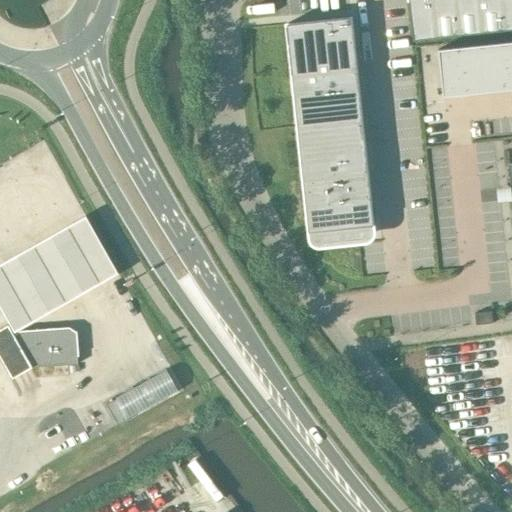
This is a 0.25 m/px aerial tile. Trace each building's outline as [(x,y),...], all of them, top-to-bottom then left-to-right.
[(511,0),(408,0),(409,0),(414,39),(511,28),(511,0)] [(352,16),(287,23),(309,231),(374,224),(352,16)] [(511,41),(438,49),(443,96),(511,88),(511,41)] [(85,215),(0,263),(0,303),(15,329),(117,270),(85,215)] [(475,313),(476,323),(476,324),(493,323),(491,311),(475,313)] [(1,329),(0,329),(0,354),(13,377),(24,371),(33,366),(34,366),(68,364),(94,362),(93,331),(77,332),(15,336),(9,324),(1,329)] [(117,399),(107,404),(118,425),(128,420),(117,399)]
